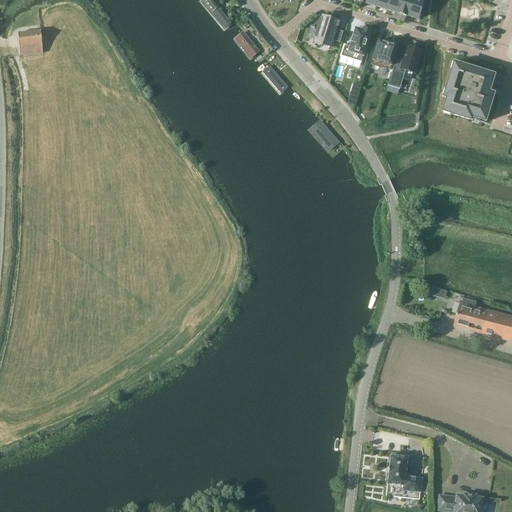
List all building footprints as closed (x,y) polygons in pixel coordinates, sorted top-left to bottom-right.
[(211,0),(199,0),(198,1),(223,32),(232,24),(211,0)] [(388,0),(377,0),(376,7),(386,10),(388,0)] [(395,13),(399,0),(388,0),(386,10),(395,13)] [(399,0),(395,13),(406,17),(406,16),(411,0),(399,0)] [(424,1),(421,0),(411,0),(406,16),(418,20),(424,1)] [(339,21),(321,16),(313,41),(331,46),(333,41),(336,30),(339,21)] [(344,45),(340,57),(347,59),(362,64),(364,57),(373,30),(364,27),(363,29),(356,27),(350,47),(344,45)] [(244,30),(232,38),(250,61),(261,53),(244,30)] [(336,30),(333,41),(339,44),(343,32),(336,30)] [(42,54),(40,31),(18,34),(20,56),(42,54)] [(390,70),(397,48),(390,45),(385,44),(378,42),(371,65),(390,70)] [(396,59),(387,86),(399,90),(405,71),(414,74),(415,72),(421,51),(417,50),(407,47),(403,61),(396,59)] [(453,111),(452,114),(473,121),(474,118),(487,122),(496,94),(488,92),(490,87),(492,88),(496,76),(459,65),(457,72),(454,71),(448,91),(451,92),(446,109),(453,111)] [(268,66),(260,73),(280,96),(288,88),(268,66)] [(348,105),(351,108),(353,110),(357,97),(351,96),(348,104),(348,105)] [(319,119),(306,130),(333,160),(345,148),(319,119)] [(430,288),(428,295),(437,298),(440,291),(430,288)] [(461,304),(456,324),(468,327),(467,331),(511,342),(511,317),(475,308),(476,303),(464,300),(462,305),(461,304)] [(404,478),(406,456),(399,455),(398,458),(388,457),(384,487),(386,487),(385,498),(418,501),(421,480),(404,478)] [(440,497),(438,511),(446,511),(450,511),(451,511),(479,511),(481,500),(474,499),(475,497),(464,496),(464,498),(457,497),(456,500),(452,500),(452,498),(440,497)]
